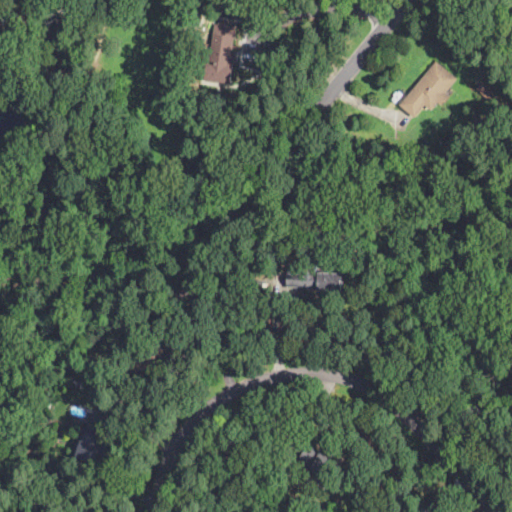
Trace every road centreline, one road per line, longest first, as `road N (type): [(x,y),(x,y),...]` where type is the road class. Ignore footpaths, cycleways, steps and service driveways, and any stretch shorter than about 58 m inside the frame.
road 1 (residential): [(494,511),(384,396),(309,378),(244,389),(196,420),(173,454),(158,511)]
road 2 (residential): [(321,107),(409,0)]
